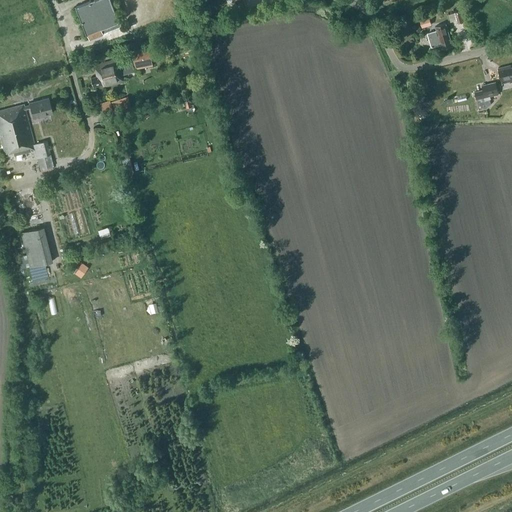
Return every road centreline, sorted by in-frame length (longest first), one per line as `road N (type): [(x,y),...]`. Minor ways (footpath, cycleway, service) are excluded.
road 1 (trunk): [(511,434),(355,511)]
road 2 (unclassified): [(90,129),(50,0)]
road 3 (trunk): [(400,511),(511,457)]
road 4 (unclassified): [(394,58),(413,68),(511,44)]
